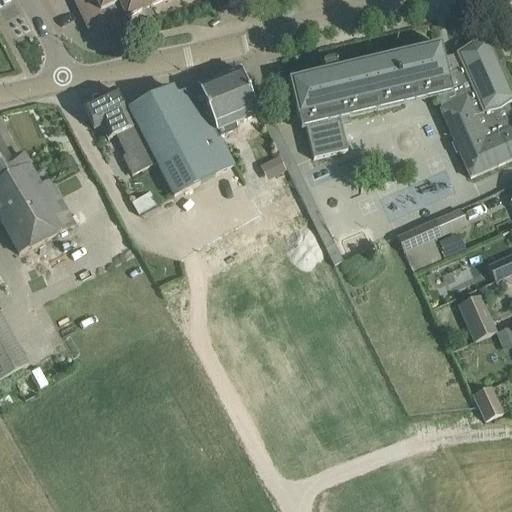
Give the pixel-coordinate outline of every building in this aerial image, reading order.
[(117,0),(74,0),(84,22),(89,20),(96,34),(111,39),(132,30),(127,20),(117,0)] [(117,0),(127,20),(169,0),(117,0)] [(338,71),(336,65),(337,64),(337,62),(323,67),(325,68),(326,74),(289,82),(294,102),(298,121),(304,120),(314,162),(349,154),(343,126),(349,124),(348,119),(404,106),(403,102),(437,95),(440,110),(471,181),(483,174),(511,161),(511,114),(508,106),(511,103),(511,95),(488,42),(471,46),(456,56),(457,58),(444,61),(441,46),(338,71)] [(135,127),(154,167),(157,166),(171,200),(235,165),(219,132),(229,127),(231,132),(244,126),(242,122),(260,115),(249,89),(241,71),(197,89),(198,90),(193,93),(192,91),(176,98),(172,90),(129,110),(137,126),(135,127)] [(133,178),(154,167),(135,127),(131,129),(125,116),(126,116),(115,91),(83,106),(94,131),(102,127),(108,141),(116,137),(126,158),(123,159),(130,173),(133,178)] [(0,221),(20,258),(74,228),(52,187),(42,192),(23,158),(11,164),(0,143),(0,221)] [(289,169),(247,189),(268,234),(256,240),(290,311),(338,289),(303,218),(311,214),(289,169)] [(425,247),(472,226),(464,209),(436,223),(398,240),(408,263),(413,274),(433,265),(425,247)] [(314,222),(336,267),(345,262),(322,218),(314,222)] [(454,237),(439,244),(446,260),(461,253),(454,237)] [(511,257),(489,268),(497,284),(511,277),(511,257)] [(182,327),(205,315),(190,289),(168,301),(182,327)] [(459,308),(475,344),(498,334),(482,298),(459,308)] [(184,329),(282,511),(346,511),(354,508),(251,315),(222,331),(213,314),(184,329)] [(511,328),(497,335),(504,352),(511,348),(511,328)] [(473,398),(485,425),(504,417),(492,389),(473,398)] [(8,398),(0,402),(0,407),(2,411),(12,405),(8,398)]
